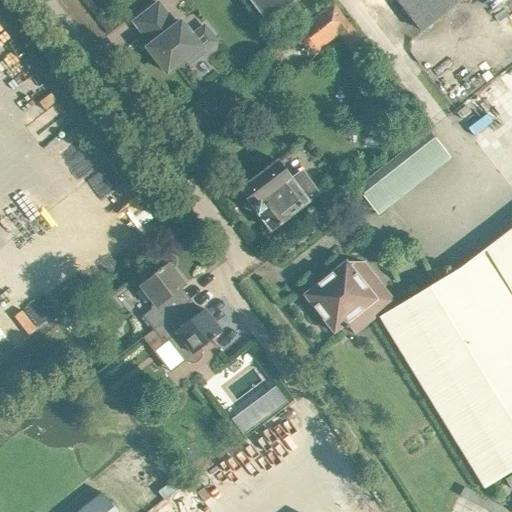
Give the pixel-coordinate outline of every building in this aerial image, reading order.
[(247,0),(266,23),(295,0),(247,0)] [(416,0),(434,23),(462,0),(416,0)] [(175,26),(158,3),(134,22),(151,45),(147,48),(166,73),(200,47),(180,22),(175,26)] [(344,5),(329,17),(336,25),(351,13),(344,5)] [(313,19),(269,53),(284,73),(328,39),(313,19)] [(499,59),(508,54),(501,40),(491,46),(499,59)] [(511,67),(500,77),(511,92),(511,67)] [(41,118),(58,108),(51,97),(34,107),(41,118)] [(378,215),(450,158),(428,130),(356,187),(378,215)] [(120,183),(135,171),(118,148),(102,159),(120,183)] [(290,178),(277,161),(238,190),(239,191),(238,199),(244,206),(251,207),(257,214),(258,213),(271,230),(287,218),(287,217),(320,192),(302,169),(290,178)] [(126,180),(147,212),(161,204),(140,171),(126,180)] [(511,227),(447,277),(377,316),(483,489),(511,471),(511,227)] [(373,318),(383,310),(395,302),(366,262),(345,262),(303,295),(333,333),(346,323),(354,333),(373,318)] [(185,285),(168,263),(161,269),(159,268),(156,270),(157,272),(141,284),(153,300),(152,309),(143,316),(153,329),(187,303),(178,290),(185,285)] [(197,315),(187,303),(153,329),(162,342),(167,339),(183,360),(186,362),(188,363),(191,363),(194,362),(198,361),(200,358),(201,356),(201,353),(200,350),(199,347),(209,339),(211,341),(214,338),(213,337),(221,331),(204,310),(197,315)] [(117,511),(101,492),(77,511),(117,511)]
